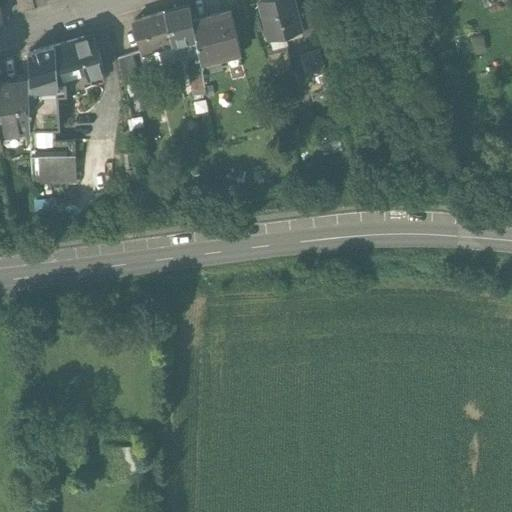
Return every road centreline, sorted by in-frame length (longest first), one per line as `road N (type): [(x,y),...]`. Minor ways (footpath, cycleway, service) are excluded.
road 1 (tertiary): [(511,244),(350,239),(0,284)]
road 2 (residential): [(0,39),(142,0)]
